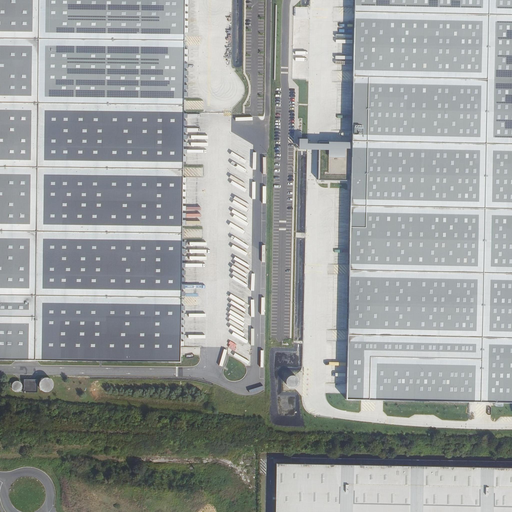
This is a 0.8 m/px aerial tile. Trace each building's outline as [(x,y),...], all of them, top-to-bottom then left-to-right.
[(0,0),(0,360),(180,363),(180,351),(184,113),(184,106),(38,104),(39,0),(0,0)] [(511,0),(354,0),(346,398),(511,402),(511,0)] [(24,389),(37,389),(38,379),(24,379),(24,389)] [(21,388),(17,381),(11,384),(15,392),(21,388)] [(511,511),(511,467),(277,464),(275,511),(511,511)]
